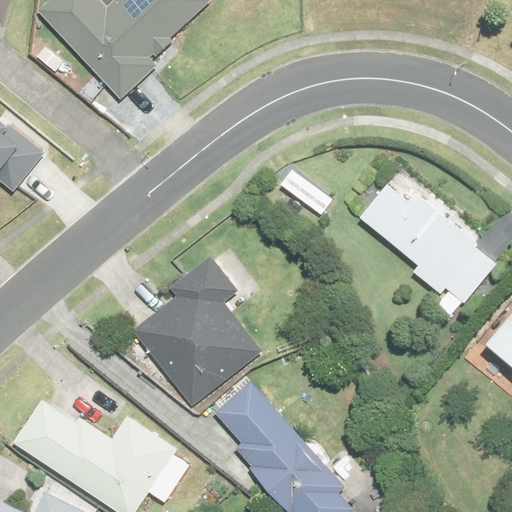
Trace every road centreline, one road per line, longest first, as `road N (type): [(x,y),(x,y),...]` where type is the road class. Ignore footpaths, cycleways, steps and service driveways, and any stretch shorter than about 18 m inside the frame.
road 1 (residential): [(511,129),(438,88),(358,81),(291,94),(235,126),(136,212)]
road 2 (residential): [(0,93),(136,212)]
road 3 (residential): [(136,212),(0,324)]
